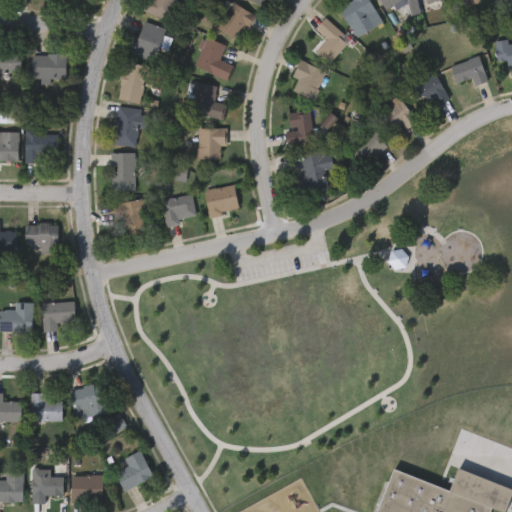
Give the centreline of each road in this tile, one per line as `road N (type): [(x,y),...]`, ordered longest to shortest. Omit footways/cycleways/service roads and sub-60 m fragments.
road 1 (residential): [(114,0),(81,139),(90,275),(117,358),(202,511)]
road 2 (residential): [(90,275),(319,224),(472,120),(511,105)]
road 3 (residential): [(302,0),(258,82),(272,237)]
